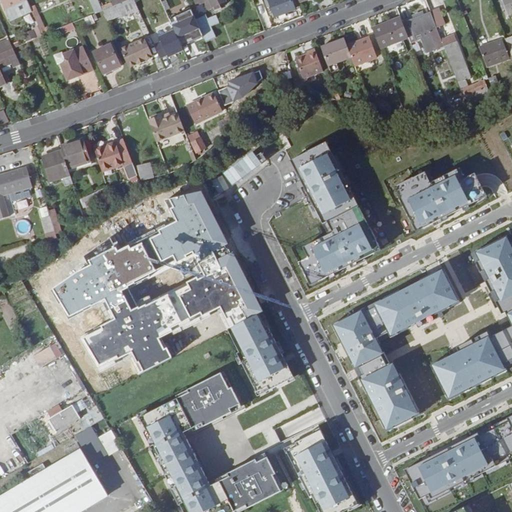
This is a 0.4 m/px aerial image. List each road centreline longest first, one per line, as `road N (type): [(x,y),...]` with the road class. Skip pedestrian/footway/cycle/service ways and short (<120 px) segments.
road 1 (residential): [(0,142),(382,0)]
road 2 (residential): [(511,212),(295,316)]
road 3 (unclassified): [(295,316),(372,465)]
road 4 (residential): [(372,465),(511,393)]
road 5 (unclassified): [(248,192),(251,229),(295,316)]
